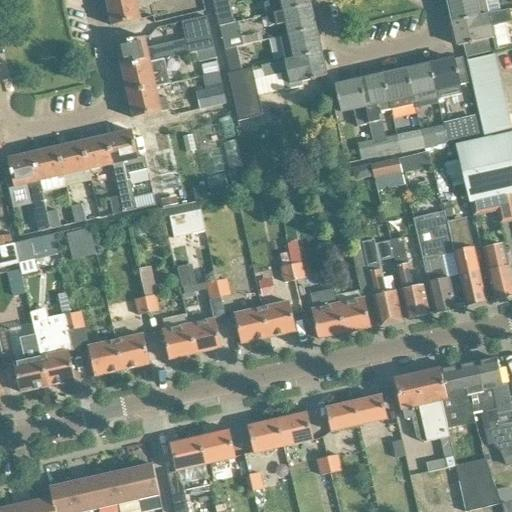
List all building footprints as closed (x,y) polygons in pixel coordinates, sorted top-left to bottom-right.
[(141,20),(136,0),(113,0),(107,1),(113,27),(141,20)] [(212,0),(219,28),(236,24),(235,22),(229,0),(212,0)] [(268,16),(276,14),(284,12),(311,6),(309,0),(276,0),(264,3),(268,16)] [(447,0),(453,24),(488,16),(488,15),(484,0),(447,0)] [(285,23),(288,34),(288,36),(316,29),(311,6),(284,12),(276,14),(278,25),(285,23)] [(488,16),(453,24),(458,47),(464,46),(467,58),(496,52),(491,28),(511,24),(508,11),(488,15),(488,16)] [(207,17),(206,15),(180,21),(186,44),(195,42),(198,52),(214,48),(207,17)] [(219,28),(225,51),(238,48),(238,47),(244,45),(242,37),(238,22),(235,22),(236,24),(219,28)] [(281,36),(286,60),(286,61),(321,53),(316,29),(288,36),(288,34),(281,36)] [(260,33),(242,37),(244,45),(262,41),(260,33)] [(117,44),(122,70),(164,60),(165,60),(162,47),(148,50),(145,38),(117,44)] [(225,51),(230,74),(231,75),(244,71),(244,70),(238,48),(225,51)] [(217,59),(214,49),(198,53),(200,63),(217,59)] [(286,61),(286,60),(262,65),(265,76),(281,73),(286,91),(303,86),(303,82),(312,80),(312,81),(316,80),(315,79),(327,77),(321,53),(286,61)] [(470,61),(487,139),(511,133),(511,125),(497,55),(470,61)] [(463,58),(430,65),(438,99),(462,93),(460,85),(468,83),(463,58)] [(170,85),(164,60),(122,70),(128,94),(156,88),(170,85)] [(220,73),(217,62),(202,65),(205,77),(220,73)] [(416,63),(405,65),(414,104),(415,104),(416,109),(440,103),(438,99),(430,65),(417,68),(416,63)] [(397,73),(383,76),(389,102),(391,110),(414,104),(405,65),(396,67),(397,73)] [(228,74),(235,104),(260,98),(253,68),(244,70),(244,71),(231,75),(230,74),(228,74)] [(227,104),(220,73),(205,77),(203,77),(206,87),(196,90),(201,110),(227,104)] [(383,76),(359,81),(369,124),(384,120),(380,104),(389,102),(383,76)] [(369,124),(359,81),(336,87),(339,98),(338,98),(338,102),(340,102),(342,113),(354,110),(358,127),(369,124)] [(170,111),(167,98),(159,100),(156,88),(128,94),(134,119),(162,113),(169,111),(170,111)] [(260,98),(235,104),(239,121),(264,116),(260,98)] [(476,118),(460,121),(464,140),(481,137),(476,118)] [(421,130),(420,131),(424,148),(448,143),(444,125),(421,129),(421,130)] [(420,131),(397,135),(401,153),(424,148),(420,131)] [(129,175),(148,171),(145,157),(139,158),(133,132),(107,137),(114,165),(121,196),(124,212),(137,209),(129,175)] [(471,203),(509,194),(511,193),(511,133),(487,139),(487,140),(458,146),(471,203)] [(397,135),(373,140),(377,158),(401,153),(397,135)] [(114,165),(107,137),(83,143),(89,171),(114,165)] [(377,158),(373,140),(358,143),(362,161),(377,158)] [(89,171),(83,143),(58,149),(65,177),(89,171)] [(65,177),(58,149),(34,154),(40,182),(65,177)] [(40,182),(34,154),(9,160),(15,188),(28,185),(33,204),(45,202),(40,182)] [(400,170),(397,159),(371,164),(374,177),(391,173),(397,171),(400,170)] [(370,166),(353,170),(356,181),(373,177),(370,166)] [(204,187),(194,189),(197,204),(207,202),(204,187)] [(511,206),(509,194),(471,203),(474,217),(498,212),(501,226),(511,223),(511,206)] [(124,212),(121,196),(110,198),(114,214),(124,212)] [(452,201),(442,204),(444,212),(445,217),(455,215),(452,201)] [(72,207),(75,223),(86,221),(82,205),(72,207)] [(203,209),(190,211),(168,216),(173,238),(208,231),(203,209)] [(61,226),(57,210),(47,213),(51,229),(61,226)] [(446,223),(447,223),(445,217),(444,212),(414,219),(435,314),(456,309),(450,280),(448,280),(443,255),(453,252),(446,223)] [(50,229),(46,213),(37,215),(37,219),(38,223),(40,231),(50,229)] [(97,255),(90,228),(66,234),(73,261),(97,255)] [(465,229),(449,233),(467,307),(486,303),(479,272),(474,249),(470,250),(465,229)] [(403,238),(391,240),(392,242),(395,258),(397,267),(404,300),(408,320),(429,315),(425,296),(425,294),(423,287),(414,289),(409,265),(403,238)] [(31,240),(17,243),(21,263),(35,260),(31,240)] [(361,250),(372,294),(374,293),(381,326),(402,321),(396,293),(386,295),(381,272),(375,240),(362,243),(363,249),(361,250)] [(17,243),(0,247),(0,267),(21,263),(17,243)] [(484,249),(495,301),(511,296),(511,276),(510,267),(507,267),(502,245),(484,249)] [(362,296),(372,294),(361,250),(352,251),(362,296)] [(303,263),(292,265),(296,281),(306,279),(303,263)] [(296,281),(292,265),(282,267),(286,283),(296,281)] [(227,279),(217,281),(221,297),(231,295),(227,279)] [(221,297),(217,281),(207,284),(211,300),(221,297)] [(155,295),(145,298),(149,313),(159,311),(155,295)] [(149,313),(145,298),(136,300),(139,316),(149,313)] [(371,328),(367,309),(365,300),(363,301),(339,306),(345,334),(371,328)] [(290,303),(262,309),(269,338),(296,332),(290,303)] [(345,334),(339,306),(315,311),(313,311),(314,320),(319,340),(345,334)] [(269,338),(262,309),(235,315),(242,344),(269,338)] [(81,312),(72,314),(75,330),(85,328),(81,312)] [(75,330),(72,314),(62,316),(65,332),(75,330)] [(54,343),(39,346),(41,358),(48,387),(76,381),(71,362),(69,352),(72,351),(68,331),(65,332),(62,316),(49,319),(49,323),(54,343)] [(216,320),(189,325),(196,355),(222,349),(216,320)] [(196,355),(189,325),(163,331),(170,360),(196,355)] [(48,387),(41,358),(36,333),(21,336),(27,361),(14,363),(17,374),(21,393),(48,387)] [(144,334),(116,341),(122,371),(150,365),(144,334)] [(122,371),(116,341),(89,347),(95,377),(122,371)] [(497,359),(478,363),(484,391),(491,389),(497,415),(511,411),(511,402),(508,384),(503,385),(497,359)] [(466,396),(470,395),(478,393),(482,413),(486,412),(493,445),(502,456),(503,455),(503,458),(504,461),(504,463),(506,464),(510,465),(511,465),(511,423),(499,426),(497,415),(491,389),(484,391),(478,363),(460,367),(466,396)] [(477,423),(470,395),(466,396),(460,367),(441,371),(447,400),(441,401),(448,429),(477,423)] [(450,437),(448,429),(441,401),(447,400),(441,371),(396,381),(405,420),(412,418),(417,438),(424,442),(450,437)] [(382,397),(354,403),(360,426),(387,420),(382,397)] [(360,426),(354,403),(326,410),(332,433),(360,426)] [(308,414),(278,421),(284,448),(314,441),(308,414)] [(284,448),(278,421),(248,427),(254,453),(255,455),(284,448)] [(200,439),(206,466),(236,459),(230,432),(200,439)] [(177,472),(206,466),(200,439),(170,445),(177,472)] [(406,457),(402,442),(393,444),(396,459),(406,457)] [(337,456),(328,459),(331,474),(341,472),(337,456)] [(427,463),(429,472),(430,473),(456,467),(455,467),(453,457),(427,463)] [(331,474),(328,459),(318,461),(321,476),(331,474)] [(486,460),(457,466),(467,511),(501,504),(496,490),(486,460)] [(153,465),(132,470),(139,502),(160,497),(153,465)] [(132,470),(112,475),(119,506),(139,502),(132,470)] [(259,474),(250,476),(253,491),(263,489),(259,474)] [(112,475),(92,479),(99,511),(119,506),(112,475)] [(168,479),(175,511),(188,511),(181,476),(168,479)] [(253,491),(250,476),(240,478),(244,494),(253,491)] [(92,479),(71,484),(77,511),(93,511),(99,511),(92,479)] [(50,488),(52,498),(53,498),(56,511),(77,511),(71,484),(50,488)] [(52,498),(32,503),(33,511),(56,511),(53,498),(52,498)] [(511,511),(511,502),(501,504),(502,511),(511,511)] [(33,511),(32,503),(12,508),(12,511),(33,511)]
